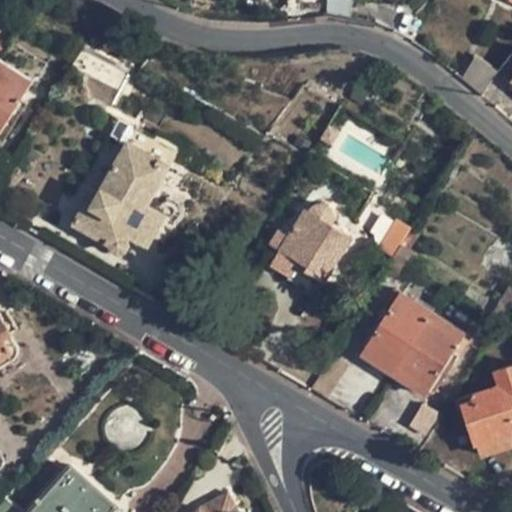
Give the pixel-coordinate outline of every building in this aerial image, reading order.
[(328,0),(328,12),(349,16),(351,0),(328,0)] [(82,48),(70,68),(117,92),(128,72),(82,48)] [(511,54),(496,76),(509,86),(511,82),(511,54)] [(33,80),(0,60),(0,133),(5,136),(29,101),(22,97),(33,80)] [(94,201),(88,197),(73,222),(106,241),(109,246),(118,251),(126,250),(129,244),(130,234),(145,243),(163,214),(147,203),(178,148),(137,126),(101,189),(94,201)] [(95,186),(88,197),(94,201),(101,189),(95,186)] [(264,236),(282,246),(306,208),(288,198),(264,236)] [(312,202),(306,208),(282,246),(270,266),(284,274),(292,262),(295,257),(308,264),(305,269),(323,281),(352,235),(337,226),(335,211),(332,206),(324,202),(319,201),(312,202)] [(372,244),(393,257),(401,243),(380,231),(372,244)] [(401,243),(393,257),(388,265),(400,272),(413,251),(401,243)] [(292,262),(305,269),(308,264),(295,257),(292,262)] [(391,286),(400,272),(388,265),(380,279),(391,286)] [(487,320),(498,326),(511,302),(511,280),(511,281),(487,320)] [(427,391),(441,368),(452,351),(459,355),(471,336),(402,293),(391,310),(384,306),(360,345),(366,350),(364,354),(427,391)] [(2,337),(9,333),(0,317),(0,357),(10,351),(2,337)] [(448,372),(459,355),(452,351),(441,368),(448,372)] [(310,390),(329,402),(351,366),(332,354),(310,390)] [(475,443),(478,442),(511,430),(511,365),(495,370),(499,385),(473,393),(474,399),(462,401),(475,443)] [(429,436),(443,414),(421,401),(408,423),(429,436)] [(511,444),(511,430),(478,442),(482,454),(511,444)] [(71,469),(33,511),(105,511),(112,505),(71,469)] [(211,511),(200,505),(194,511),(239,511),(228,489),(210,499),(216,510),(214,511),(211,511)] [(0,511),(19,511),(20,511),(4,497),(0,502),(0,511)] [(200,505),(211,511),(214,511),(216,510),(210,499),(200,505)]
